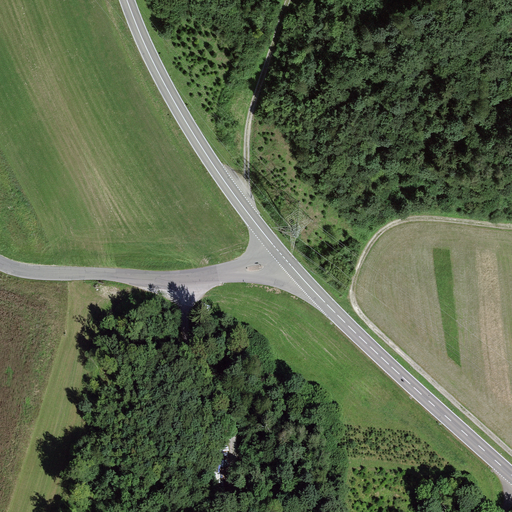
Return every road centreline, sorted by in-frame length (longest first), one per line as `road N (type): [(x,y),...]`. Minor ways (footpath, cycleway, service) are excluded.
road 1 (track): [(511,223),(400,220),(362,255),(350,294),(362,319),(511,453)]
road 2 (secondary): [(283,256),(511,475)]
road 3 (secondary): [(125,0),(161,84),(283,256)]
road 4 (tertiary): [(0,262),(35,272),(194,277),(283,256)]
road 5 (track): [(229,511),(225,403),(187,343),(183,315),(194,277)]
road 6 (track): [(291,0),(242,161),(250,214)]
